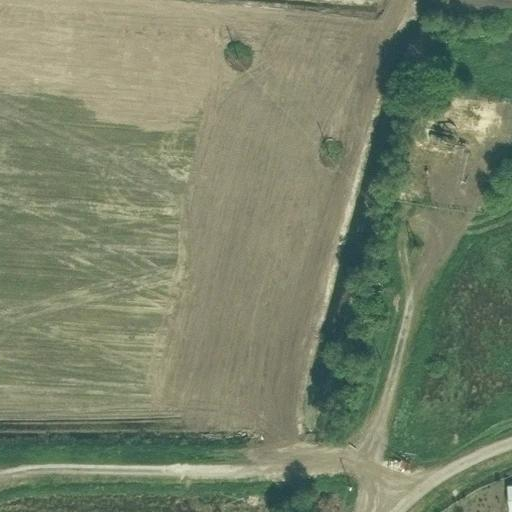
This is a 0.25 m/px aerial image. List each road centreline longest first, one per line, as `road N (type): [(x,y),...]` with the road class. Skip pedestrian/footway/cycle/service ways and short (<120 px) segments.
road 1 (track): [(368,464),(258,475),(0,478)]
road 2 (track): [(370,511),(368,464),(448,165)]
road 3 (track): [(382,511),(419,476),(511,433)]
